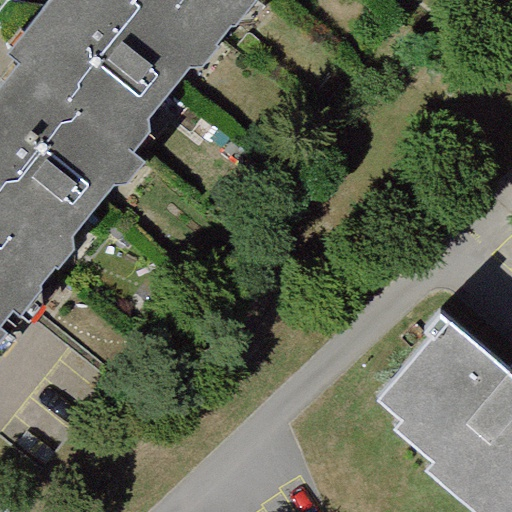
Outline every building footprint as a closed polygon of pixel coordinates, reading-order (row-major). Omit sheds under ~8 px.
[(174,0),(34,0),(7,35),(17,44),(126,129),(208,27),(174,0)] [(174,0),(208,27),(229,0),(174,0)] [(126,129),(17,44),(0,65),(0,205),(49,245),(135,136),(126,129)] [(0,205),(0,304),(49,245),(0,205)] [(511,511),(511,362),(447,309),(431,327),(439,333),(389,392),(414,413),(408,420),(445,452),(435,464),(491,511),(511,511)]
